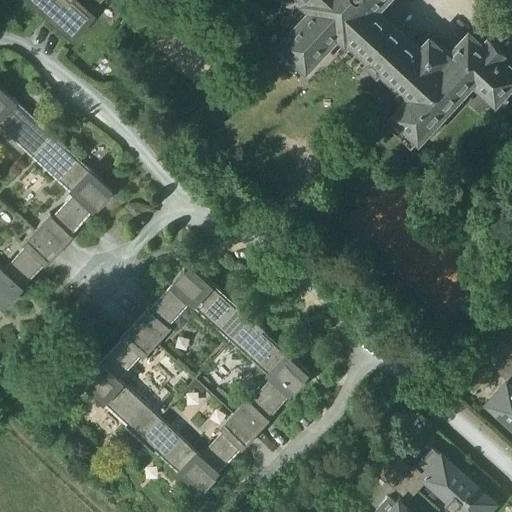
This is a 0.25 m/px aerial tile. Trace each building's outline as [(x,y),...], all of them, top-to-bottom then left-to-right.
[(70,35),(88,15),(70,0),(31,0),(62,27),(61,27),(70,35)] [(102,0),(85,0),(83,3),(93,11),(102,0)] [(308,0),(309,1),(306,3),(314,10),(309,15),(308,14),(306,16),(303,16),(299,20),(299,23),(298,25),(295,24),(291,29),(291,32),(290,34),(291,35),(278,49),(304,73),(317,59),(318,61),(320,59),(323,60),(327,55),(327,52),(328,50),(331,51),(336,46),(335,42),(336,41),(335,40),(340,35),(347,42),(350,39),(373,61),(371,63),(379,71),(382,68),(405,90),(403,93),(410,99),(388,123),(414,147),(475,81),(500,104),(508,95),(505,93),(511,85),(511,56),(492,38),(484,46),(470,34),(453,53),(445,46),(442,49),(431,39),(421,50),(378,9),(386,0),(308,0)] [(38,122),(0,87),(0,128),(31,157),(53,134),(39,121),(38,122)] [(489,106),(478,96),(470,104),(481,114),(489,106)] [(96,208),(108,196),(107,194),(112,190),(66,148),(67,147),(53,134),(31,157),(71,194),(50,216),(48,214),(34,229),(58,251),(72,235),(71,234),(95,207),(96,208)] [(44,266),(58,251),(34,229),(20,245),(22,247),(2,269),(0,267),(0,309),(1,310),(5,305),(6,306),(19,292),(18,291),(42,265),(44,266)] [(237,306),(192,264),(188,268),(186,267),(174,280),(176,281),(151,308),(150,307),(136,322),(158,343),(171,328),(168,325),(189,303),(231,341),(253,318),(239,305),(237,306)] [(296,392),(308,379),(307,378),(311,374),(266,332),(267,330),(253,318),(231,341),(271,378),(250,400),(247,398),(234,412),(258,434),(272,419),(270,418),(295,391),(296,392)] [(143,358),(158,343),(136,322),(122,338),(123,339),(98,365),(97,364),(85,377),(86,378),(82,383),(127,426),(126,427),(140,440),(162,416),(120,378),(141,355),(143,358)] [(495,350),(511,365),(511,349),(503,341),(495,350)] [(511,381),(511,379),(511,365),(495,350),(487,359),(511,381)] [(511,386),(508,383),(490,403),(511,422),(511,386)] [(232,414),(222,405),(207,421),(217,430),(219,428),(222,431),(202,453),(198,449),(197,449),(162,416),(140,440),(154,453),(155,452),(201,493),(205,489),(206,490),(219,476),(218,475),(242,449),(244,450),(258,434),(234,412),(232,414)] [(485,494),(434,447),(417,466),(416,465),(415,466),(450,498),(447,502),(454,509),(458,505),(466,511),(484,511),(495,502),(486,493),(485,494)] [(391,466),(415,487),(423,478),(399,457),(391,466)] [(407,496),(415,487),(391,466),(383,475),(407,496)] [(410,511),(400,502),(392,511),(392,510),(390,511),(410,511)]
